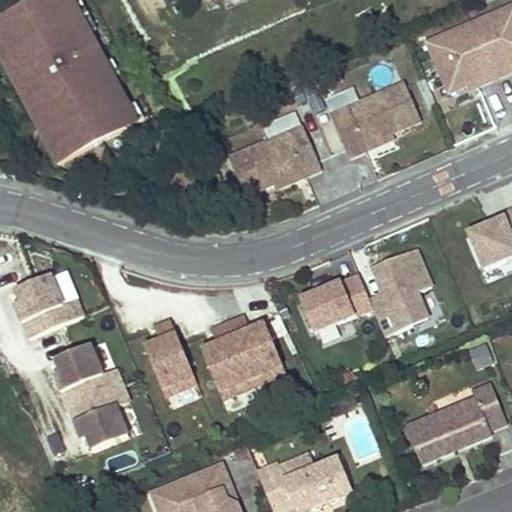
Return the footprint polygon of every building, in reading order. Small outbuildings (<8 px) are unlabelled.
[(72,0),(48,0),(0,25),(0,35),(67,161),(138,123),(72,0)] [(511,8),(472,26),(428,45),(449,96),(477,84),(479,88),(511,73),(511,71),(511,69),(511,68),(511,8)] [(0,35),(0,51),(60,165),(67,161),(0,35)] [(311,79),(304,82),(309,96),(317,92),(311,79)] [(406,86),(331,117),(350,160),(365,154),(363,148),(393,135),(422,123),(406,86)] [(301,89),(293,92),(299,107),(307,103),(301,89)] [(325,98),(329,110),(359,102),(355,89),(325,98)] [(246,198),(275,186),(305,173),(307,178),(322,172),(304,129),(230,161),(246,198)] [(393,135),(363,148),(365,154),(395,141),(393,135)] [(305,173),(275,186),(277,192),(307,178),(305,173)] [(490,229),(471,237),(485,272),(511,261),(511,213),(503,217),(505,223),(490,229)] [(490,229),(505,223),(503,217),(488,223),(490,229)] [(432,289),(417,252),(373,271),(383,296),(386,302),(372,308),(373,311),(385,340),(429,322),(418,295),(432,289)] [(30,341),(85,319),(77,302),(64,308),(52,278),(16,294),(21,306),(16,308),(30,341)] [(369,301),(360,279),(301,303),(315,336),(373,311),(372,308),(369,301)] [(386,302),(383,296),(369,301),(372,308),(386,302)] [(203,353),(220,395),(230,391),(233,399),(277,380),(274,373),(284,369),(266,327),(251,333),(245,319),(212,334),(218,348),(203,353)] [(146,350),(163,393),(173,388),(176,395),(198,386),(172,323),(155,331),(161,344),(146,350)] [(488,345),(469,352),(476,370),(495,362),(488,345)] [(92,348),(56,363),(61,375),(55,378),(63,396),(83,444),(89,442),(94,454),(130,439),(118,410),(131,405),(117,371),(104,377),(92,348)] [(284,369),(274,373),(277,380),(286,376),(284,369)] [(508,425),(491,386),(473,394),(476,401),(407,429),(422,466),(456,452),(455,448),(461,445),(463,449),(492,437),(490,433),(508,425)] [(173,388),(163,393),(166,399),(176,395),(173,388)] [(230,391),(220,395),(223,402),(233,399),(230,391)] [(57,432),(46,438),(55,455),(66,449),(57,432)] [(315,469),(310,456),(280,468),(285,482),(315,469)] [(354,495),(339,459),(315,469),(285,482),(280,468),(278,463),(257,472),(273,511),(286,511),(295,508),(296,511),(312,511),(323,508),(322,505),(329,502),(330,505),(354,495)] [(239,511),(237,506),(229,502),(224,492),(231,490),(232,489),(223,466),(152,495),(158,511),(239,511)] [(231,490),(224,492),(229,502),(237,506),(231,490)]
